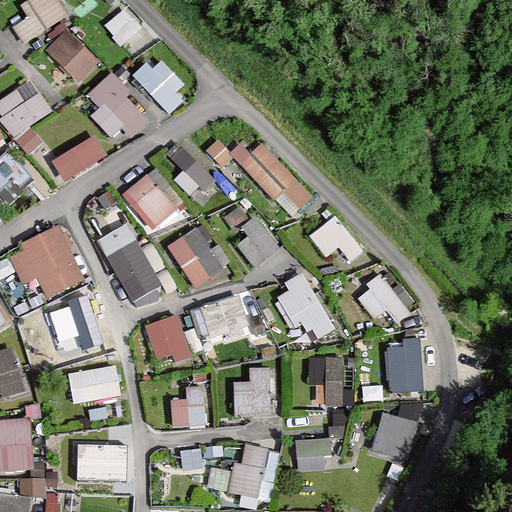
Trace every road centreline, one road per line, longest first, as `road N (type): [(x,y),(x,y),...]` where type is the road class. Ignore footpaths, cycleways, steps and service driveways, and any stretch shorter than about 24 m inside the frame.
road 1 (residential): [(408,511),(453,388),(426,296),(232,90)]
road 2 (residential): [(64,199),(105,282),(133,384),(138,511)]
road 3 (residential): [(64,199),(232,90)]
road 4 (residential): [(232,90),(138,0)]
